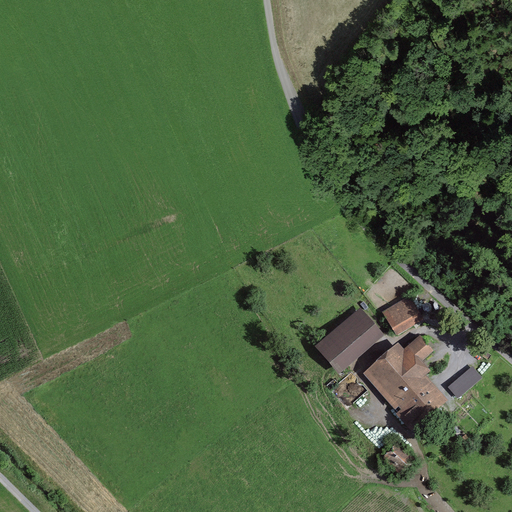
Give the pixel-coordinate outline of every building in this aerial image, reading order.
[(382,314),(394,337),(422,322),(409,299),(382,314)] [(313,348),(337,376),(383,338),(359,310),(313,348)] [(396,346),(362,375),(412,431),(444,402),(423,378),(429,373),(421,363),(433,352),(419,337),(402,352),(396,346)] [(474,364),(448,385),(458,398),(484,376),(474,364)] [(395,444),(381,460),(398,476),(412,460),(395,444)]
